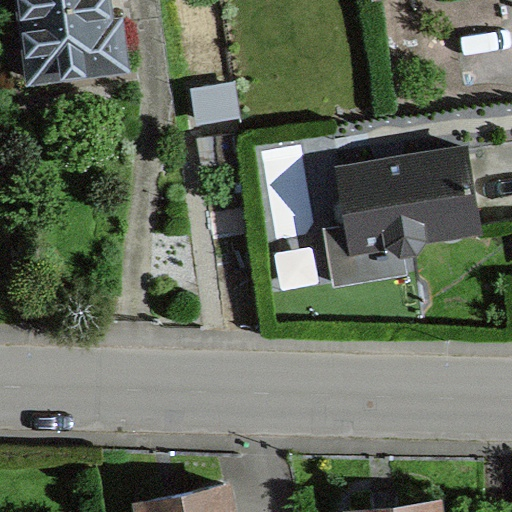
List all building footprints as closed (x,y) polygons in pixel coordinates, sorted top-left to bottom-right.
[(21,0),(31,71),(124,60),(119,13),(110,14),(108,0),(21,0)] [(468,143),(339,165),(349,221),(391,214),(392,217),(388,224),(390,238),(402,245),(416,243),(424,231),(481,222),(468,143)] [(391,214),(349,221),(328,224),(337,278),(406,266),(402,245),(390,238),(388,224),(392,217),(391,214)] [(230,511),(225,480),(142,497),(145,511),(230,511)] [(355,511),(441,511),(440,499),(355,509),(355,511)]
